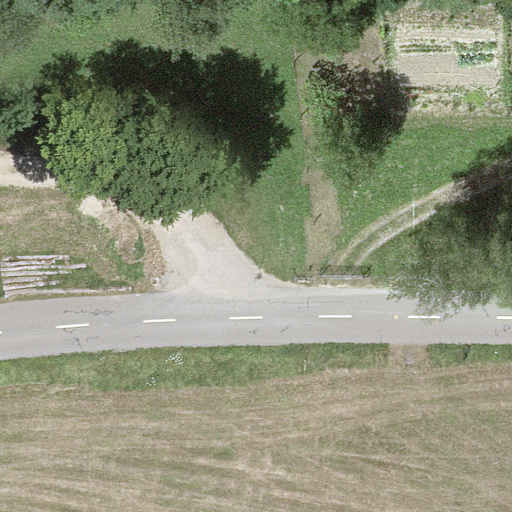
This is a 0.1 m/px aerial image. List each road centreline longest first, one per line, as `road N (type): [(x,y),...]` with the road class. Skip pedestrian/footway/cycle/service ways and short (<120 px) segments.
road 1 (tertiary): [(511,315),(140,321),(0,332)]
road 2 (track): [(0,170),(106,177),(186,212),(219,262),(232,318)]
road 3 (track): [(324,317),(346,265),(375,235),(511,166)]
